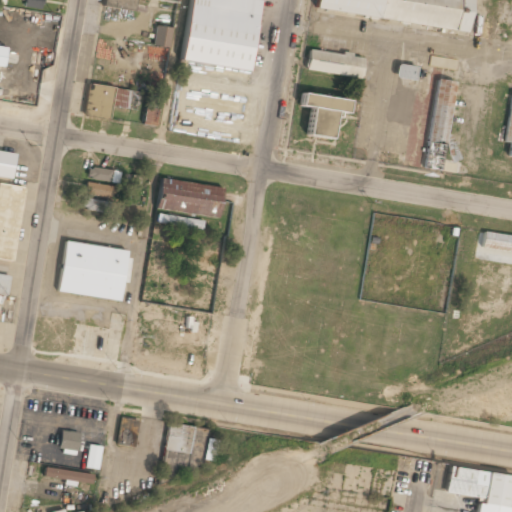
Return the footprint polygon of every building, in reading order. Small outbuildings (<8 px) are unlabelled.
[(41,9),(41,0),(23,0),(23,8),(41,9)] [(102,0),(101,9),(133,13),(135,0),(176,5),(176,0),(102,0)] [(258,1),(251,0),(188,0),(179,63),(247,73),(258,1)] [(465,35),(470,0),(315,0),(314,10),(465,35)] [(171,28),(155,25),(152,46),(167,49),(171,28)] [(305,71),(360,78),(363,57),(308,50),(305,71)] [(442,69),(456,70),(457,60),(443,59),(442,69)] [(415,67),(396,64),(393,78),(413,81),(415,67)] [(422,169),(441,171),(453,82),(435,80),(422,169)] [(129,90),(87,84),(82,116),(107,119),(110,106),(127,109),(129,90)] [(300,93),(346,101),(345,113),(332,111),(328,138),(305,134),(310,107),(299,105),(300,93)] [(154,126),(158,106),(145,104),(141,124),(154,126)] [(0,178),(10,180),(14,154),(0,152),(0,178)] [(88,168),(87,180),(116,182),(117,171),(88,168)] [(155,209),(217,218),(221,188),(159,178),(155,209)] [(23,187),(0,183),(0,259),(13,261),(23,187)] [(113,198),(114,186),(85,183),(84,195),(113,198)] [(83,198),(81,209),(108,215),(110,203),(83,198)] [(202,220),(157,215),(155,224),(201,229),(202,220)] [(511,236),(480,232),(477,253),(487,254),(487,261),(511,264),(511,236)] [(119,304),(126,252),(62,243),(55,294),(119,304)] [(166,249),(158,248),(151,282),(159,284),(166,249)] [(187,271),(217,273),(219,254),(189,251),(187,271)] [(9,275),(0,273),(0,295),(6,296),(9,275)] [(195,278),(176,277),(175,292),(194,293),(195,278)] [(132,447),(138,421),(119,417),(114,443),(132,447)] [(204,429),(166,424),(159,472),(197,477),(204,429)] [(60,430),(55,454),(76,457),(80,434),(60,430)] [(212,461),(213,440),(203,439),(202,460),(212,461)] [(101,447),(88,445),(83,468),(96,470),(101,447)] [(505,508),(511,480),(447,467),(441,495),(505,508)] [(42,478),(90,483),(91,474),(43,469),(42,478)]
